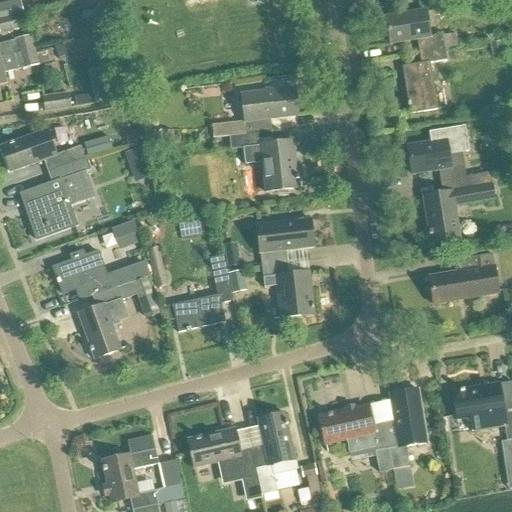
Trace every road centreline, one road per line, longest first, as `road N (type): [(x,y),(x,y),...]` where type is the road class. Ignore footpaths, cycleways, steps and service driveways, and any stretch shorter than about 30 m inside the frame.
road 1 (residential): [(360,332),(369,297),(331,0)]
road 2 (residential): [(45,426),(329,348),(360,332)]
road 3 (residential): [(511,337),(414,355),(360,332)]
road 4 (residential): [(45,426),(0,314)]
